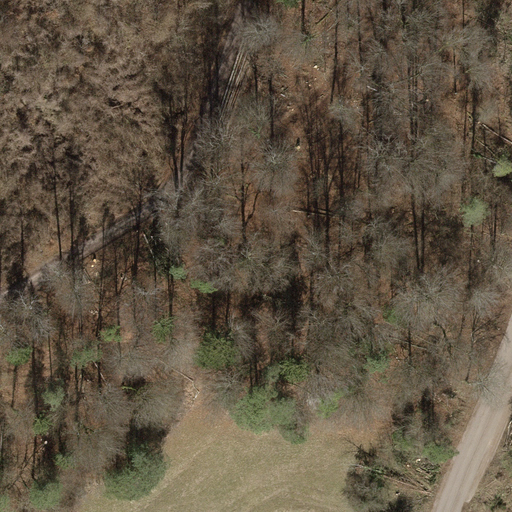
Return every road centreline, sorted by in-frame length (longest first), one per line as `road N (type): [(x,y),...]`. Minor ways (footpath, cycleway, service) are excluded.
road 1 (track): [(230,0),(187,133),(0,262)]
road 2 (unclassified): [(511,388),(458,511)]
